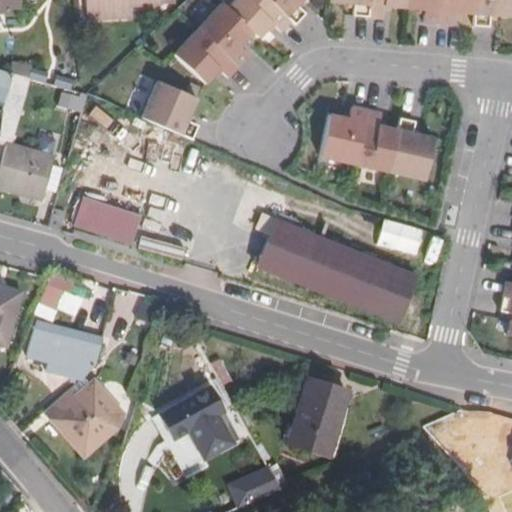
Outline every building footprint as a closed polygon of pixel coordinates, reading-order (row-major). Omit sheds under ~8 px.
[(0,0),(0,10),(0,11),(0,10),(0,7),(16,6),(15,0),(0,0)] [(233,0),(227,7),(253,31),(258,36),(272,22),(281,30),(291,20),(270,0),(233,0)] [(270,0),(291,20),(296,24),(306,12),(297,4),(300,0),(270,0)] [(368,15),(369,0),(329,0),(330,0),(354,2),(353,14),(368,15)] [(404,5),(404,0),(369,0),(368,15),(384,17),(385,4),(404,5)] [(404,0),(404,5),(424,7),(423,19),(439,21),(440,0),(404,0)] [(440,0),(439,21),(455,22),(456,10),(475,11),(475,0),(440,0)] [(511,0),(475,0),(475,11),(473,24),(490,26),(491,13),(511,14),(511,0)] [(221,2),(198,28),(238,65),(249,54),(240,45),(253,31),(227,7),(221,2)] [(128,6),(83,7),(83,20),(128,18),(128,6)] [(198,28),(174,54),(205,82),(218,68),(228,77),(238,65),(198,28)] [(0,83),(9,87),(13,73),(0,69),(0,83)] [(1,111),(0,114),(0,135),(10,139),(28,78),(13,73),(9,87),(1,111)] [(141,116),(192,139),(198,124),(187,119),(196,97),(157,79),(141,116)] [(348,120),(328,115),(319,156),(424,179),(433,139),(412,134),(415,121),(400,118),(397,131),(378,126),(380,114),(351,107),(348,120)] [(0,186),(38,197),(50,156),(4,143),(0,155),(0,186)] [(50,156),(38,197),(41,198),(53,157),(50,156)] [(105,201),(143,213),(151,187),(113,175),(105,201)] [(72,231),(132,243),(139,210),(79,198),(72,231)] [(62,209),(52,206),(46,225),(56,228),(62,209)] [(286,222),(289,216),(275,210),(272,217),(286,222)] [(286,222),(272,217),(266,233),(280,238),(269,265),(402,316),(419,272),(309,230),(311,225),(289,216),(286,222)] [(506,335),(511,335),(511,281),(506,280),(499,310),(511,313),(506,335)] [(47,284),(38,304),(56,311),(64,291),(47,284)] [(127,335),(130,296),(112,295),(108,334),(127,335)] [(63,378),(78,366),(84,347),(42,331),(43,328),(24,321),(14,351),(33,357),(30,367),(63,378)] [(47,408),(86,374),(78,366),(63,378),(39,399),(47,408)] [(86,374),(47,408),(78,445),(117,412),(118,406),(88,372),(86,374)] [(335,395),(296,381),(277,430),(322,447),(334,413),(329,410),(335,395)] [(206,392),(157,418),(170,442),(185,434),(201,462),(229,446),(221,430),(226,428),(206,392)] [(232,503),(281,488),(275,466),(225,481),(232,503)]
